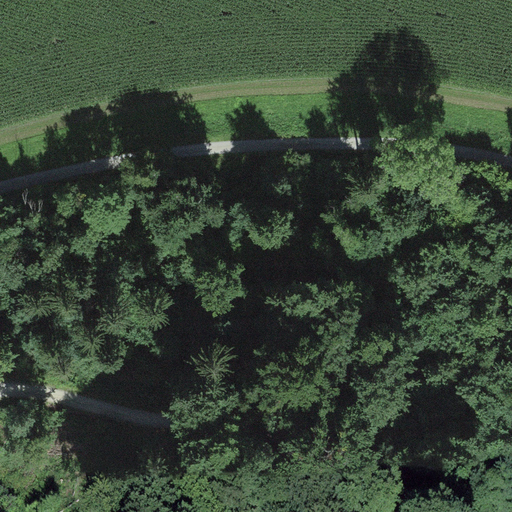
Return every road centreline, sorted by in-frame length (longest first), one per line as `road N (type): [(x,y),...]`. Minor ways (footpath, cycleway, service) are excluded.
road 1 (track): [(511,159),(381,143),(197,149),(0,189)]
road 2 (track): [(0,391),(34,390),(195,425),(268,428),(349,457),(427,511)]
